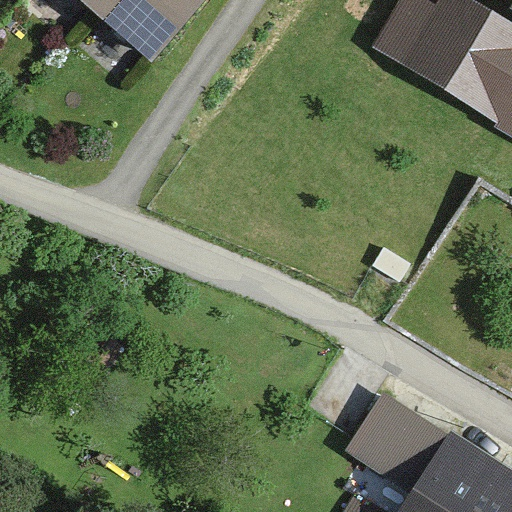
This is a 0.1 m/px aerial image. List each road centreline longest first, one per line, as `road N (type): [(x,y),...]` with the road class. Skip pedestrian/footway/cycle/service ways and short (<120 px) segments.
road 1 (residential): [(511,424),(129,221),(0,163)]
road 2 (unknown): [(116,215),(262,0)]
